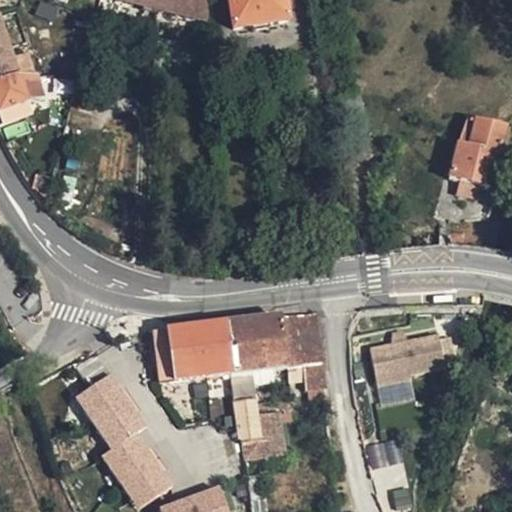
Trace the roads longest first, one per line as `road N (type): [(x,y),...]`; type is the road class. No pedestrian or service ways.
road 1 (residential): [(329,279),(339,372),(370,511)]
road 2 (tertiary): [(329,279),(178,295),(98,275)]
road 3 (tertiary): [(511,277),(447,269),(329,279)]
road 4 (residential): [(0,382),(38,360),(79,314),(98,275)]
road 5 (tertiary): [(98,275),(20,215),(0,183)]
